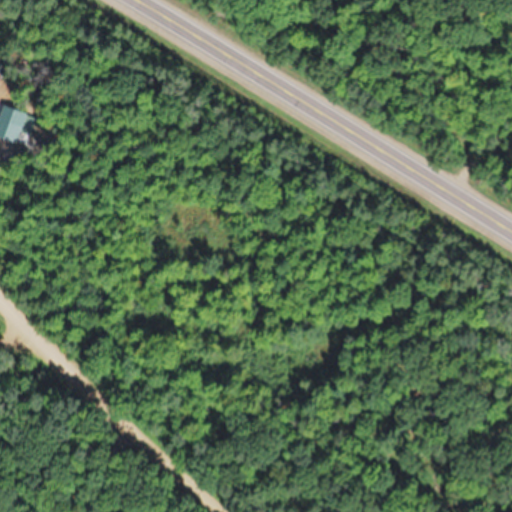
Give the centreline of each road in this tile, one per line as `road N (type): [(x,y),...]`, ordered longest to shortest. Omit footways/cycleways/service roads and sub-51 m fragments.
road 1 (secondary): [(145,0),(511,226)]
road 2 (residential): [(222,511),(0,300)]
